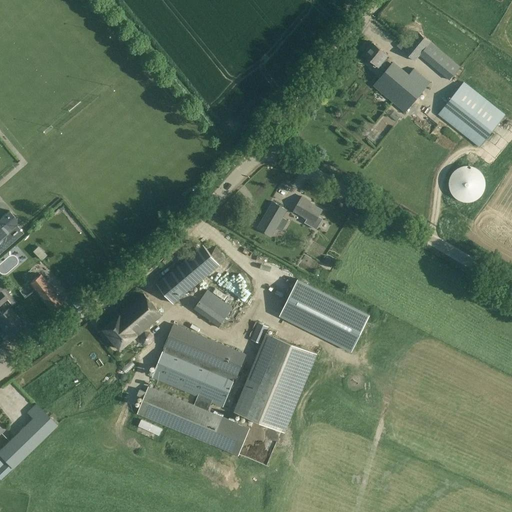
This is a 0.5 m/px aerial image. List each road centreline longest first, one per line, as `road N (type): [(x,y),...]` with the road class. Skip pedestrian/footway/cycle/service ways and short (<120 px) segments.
road 1 (residential): [(0,376),(127,281),(241,171)]
road 2 (unclassified): [(511,286),(262,148)]
road 3 (unclassified): [(262,148),(378,0)]
